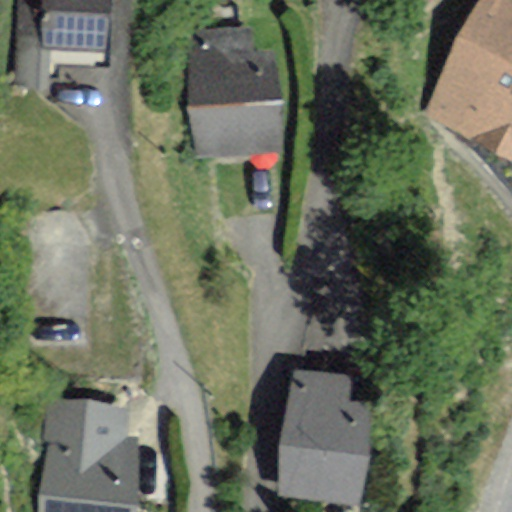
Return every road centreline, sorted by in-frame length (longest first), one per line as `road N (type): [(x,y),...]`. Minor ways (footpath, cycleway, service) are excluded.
road 1 (residential): [(202,511),(185,378),(108,143),(119,0)]
road 2 (residential): [(347,0),(308,255),(266,378),(257,511)]
